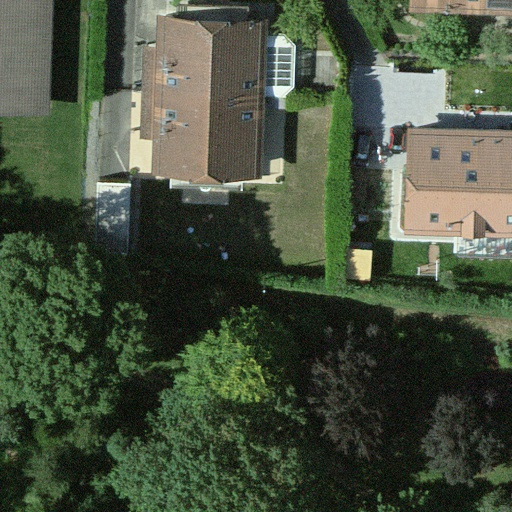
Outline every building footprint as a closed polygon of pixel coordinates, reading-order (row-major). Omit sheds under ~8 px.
[(0,0),(0,109),(49,111),(52,0),(0,0)] [(511,9),(511,0),(409,0),(409,8),(511,9)] [(142,43),(140,90),(263,93),(265,13),(155,9),(154,43),(142,43)] [(260,173),(263,93),(140,90),(139,135),(151,136),(149,170),(260,173)] [(511,125),(407,123),(404,229),(511,232),(511,125)]
